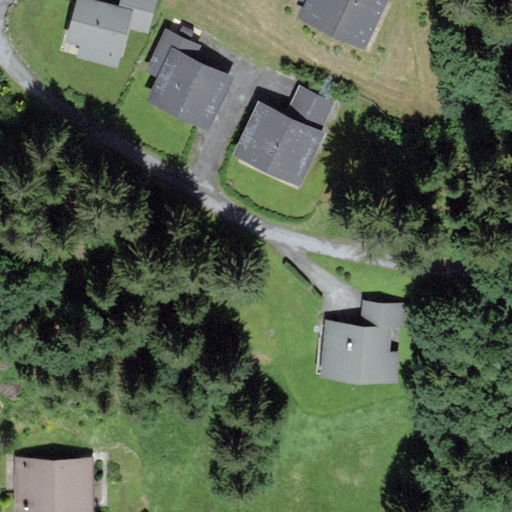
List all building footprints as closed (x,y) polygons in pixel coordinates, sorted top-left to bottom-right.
[(145,28),(152,0),(121,0),(120,5),(102,0),(79,0),(70,37),(84,40),(81,53),(117,62),(127,24),(145,28)] [(308,0),(303,12),(365,42),(384,0),(308,0)] [(199,43),(167,29),(150,66),(161,71),(150,95),(208,121),(230,72),(194,56),(199,43)] [(332,101),(299,86),(287,112),(260,100),(237,150),(298,177),(332,101)] [(401,322),(402,303),(365,300),(364,322),(329,320),(326,368),(393,373),(396,322),(401,322)] [(89,506),(89,458),(19,459),(19,506),(89,506)]
